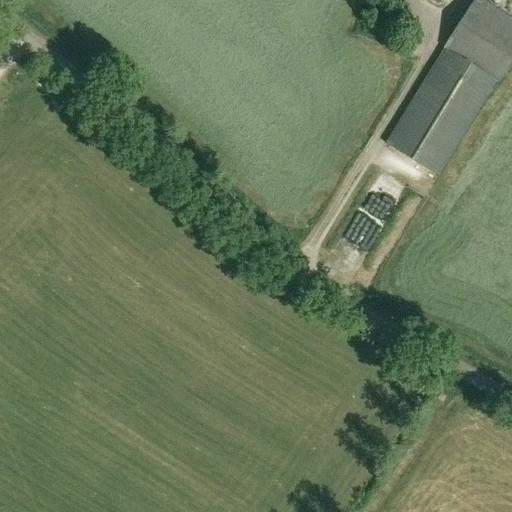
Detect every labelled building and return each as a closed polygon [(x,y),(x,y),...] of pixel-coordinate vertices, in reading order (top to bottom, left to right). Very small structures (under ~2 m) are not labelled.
[(404,0),(377,0),(376,4),(400,11),(404,0)] [(432,0),(431,7),(449,10),(450,0),(432,0)] [(447,50),(497,82),(499,83),(511,62),(511,21),(478,0),(476,0),(445,49),(447,50)] [(438,176),(497,82),(447,50),(388,144),(438,176)] [(388,185),(364,219),(385,234),(409,199),(388,185)]
